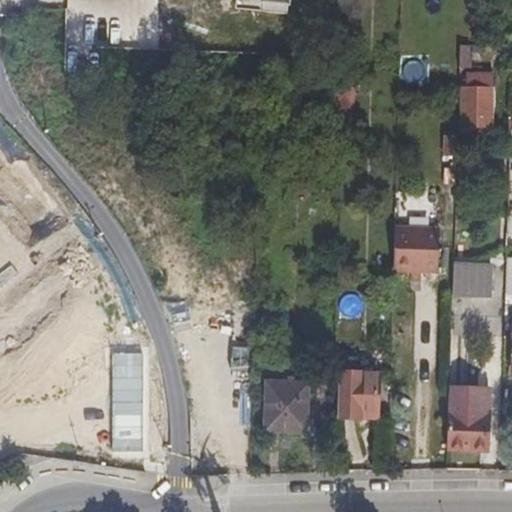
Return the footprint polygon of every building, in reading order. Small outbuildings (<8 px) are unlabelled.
[(469,64),(470,42),(462,42),(460,63),(469,64)] [(489,72),(467,71),(466,83),(489,84),(489,72)] [(283,84),(263,83),(263,97),(282,98),(283,84)] [(489,84),(466,83),(462,83),(460,123),(489,125),(491,85),(489,84)] [(352,85),(337,84),(335,122),(350,123),(352,85)] [(435,234),(393,232),(392,259),(392,278),(435,279),(435,234)] [(502,296),(511,295),(511,257),(502,258),(502,296)] [(490,266),(451,264),(450,293),(489,296),(490,266)] [(376,372),(340,370),(339,415),(376,416),(376,372)] [(261,427),(297,429),(300,429),(301,416),(303,382),(263,381),(261,427)] [(446,387),(443,447),(484,449),(485,416),(484,413),(484,390),(446,387)] [(310,418),(301,416),(300,429),(297,429),(298,435),(309,435),(310,418)]
